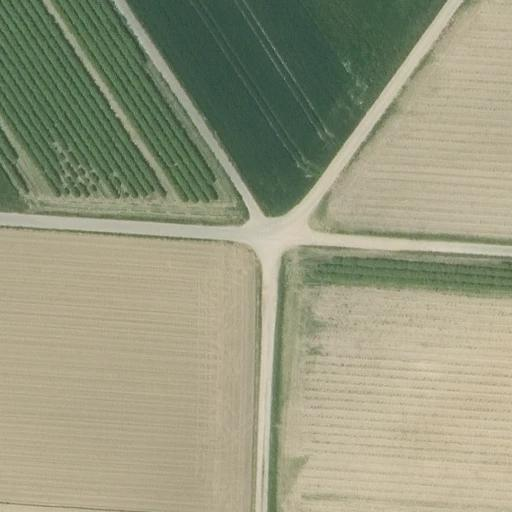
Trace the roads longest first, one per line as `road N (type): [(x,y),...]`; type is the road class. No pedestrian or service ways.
road 1 (track): [(0,219),(268,236),(301,215),(463,0)]
road 2 (track): [(268,236),(115,0)]
road 3 (track): [(268,236),(261,511)]
road 4 (unclassified): [(268,236),(511,252)]
